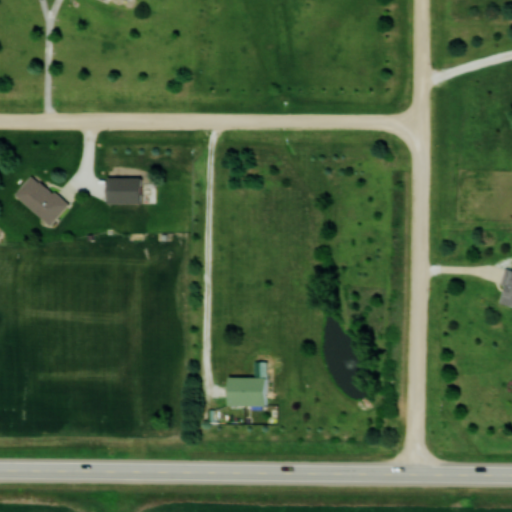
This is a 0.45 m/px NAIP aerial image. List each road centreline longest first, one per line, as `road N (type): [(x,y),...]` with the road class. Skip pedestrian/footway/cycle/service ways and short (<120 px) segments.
road 1 (secondary): [(511,474),(0,470)]
road 2 (residential): [(418,474),(422,0)]
road 3 (residential): [(421,123),(0,119)]
